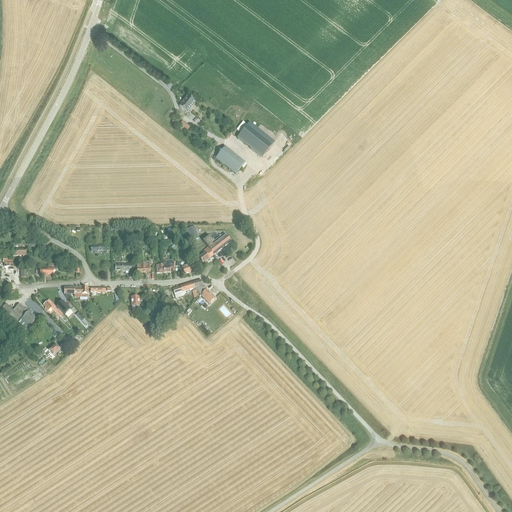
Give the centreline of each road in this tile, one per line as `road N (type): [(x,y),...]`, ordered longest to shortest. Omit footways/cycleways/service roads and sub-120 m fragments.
road 1 (tertiary): [(0,210),(72,73),(99,0)]
road 2 (unclassified): [(379,438),(270,324),(218,285)]
road 3 (unclassified): [(498,511),(460,461),(379,438)]
road 4 (unclassified): [(270,511),(379,438)]
road 5 (residential): [(218,285),(196,277),(89,281)]
